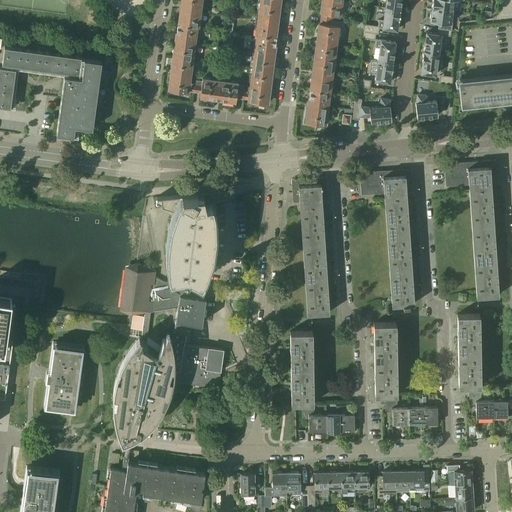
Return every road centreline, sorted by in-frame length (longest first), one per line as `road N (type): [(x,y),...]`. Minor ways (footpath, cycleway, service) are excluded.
road 1 (residential): [(448,450),(444,317),(429,301),(417,147)]
road 2 (residential): [(364,452),(360,327),(345,309),(336,155)]
road 3 (residential): [(276,161),(256,453)]
road 4 (residential): [(416,0),(402,97),(406,148)]
road 5 (residential): [(138,170),(0,151)]
road 6 (residential): [(138,170),(276,161)]
road 7 (residential): [(281,124),(147,106)]
road 8 (residential): [(281,124),(298,0)]
